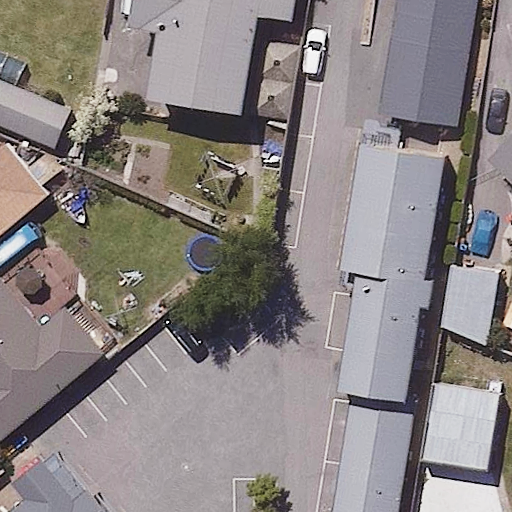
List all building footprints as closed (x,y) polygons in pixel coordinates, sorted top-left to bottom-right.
[(135,0),(123,86),(222,101),(236,0),(135,0)] [(438,0),(370,0),(354,99),(419,114),(438,0)] [(96,101),(2,70),(0,75),(0,120),(81,147),(96,101)] [(511,79),(463,145),(511,181),(511,79)] [(0,248),(63,191),(12,136),(0,146),(0,248)] [(368,511),(422,152),(337,140),(320,254),(333,256),(316,365),(328,367),(306,511),(368,511)] [(0,436),(114,341),(74,293),(52,311),(9,259),(0,265),(0,436)] [(510,385),(441,374),(428,452),(497,463),(510,385)] [(114,511),(67,454),(0,508),(0,511),(114,511)]
